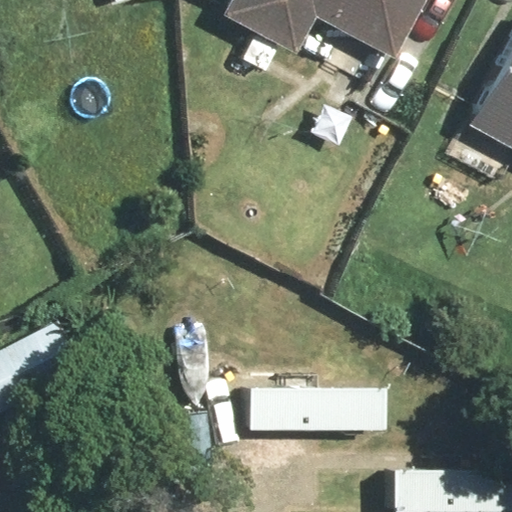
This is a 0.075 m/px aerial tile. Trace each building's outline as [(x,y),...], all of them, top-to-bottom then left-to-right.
[(291,52),(295,45),(364,83),(410,0),(221,0),(215,11),(249,30),(234,57),(266,76),(282,47),(291,52)] [(511,27),(460,123),(511,151),(511,27)] [(343,324),(262,281),(218,367),(299,409),(343,324)] [(0,408),(66,372),(39,323),(0,344),(0,408)] [(450,405),(321,393),(307,511),(408,511),(410,494),(442,497),(450,405)]
